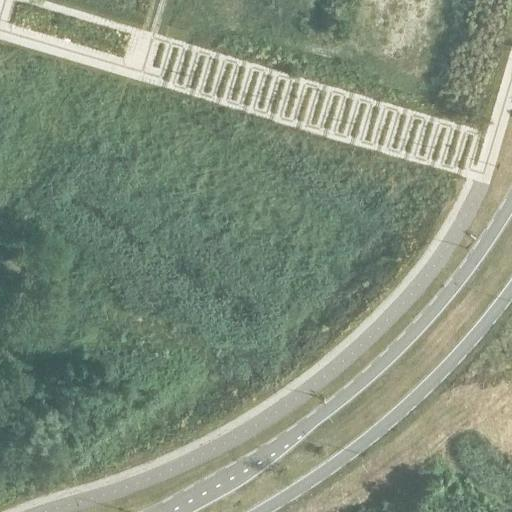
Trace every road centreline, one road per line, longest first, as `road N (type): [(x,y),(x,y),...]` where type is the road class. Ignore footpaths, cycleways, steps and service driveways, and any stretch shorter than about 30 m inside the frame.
road 1 (secondary): [(511,194),(439,299),(356,387),(247,469),(165,511)]
road 2 (secondary): [(261,511),(419,394),(511,290)]
